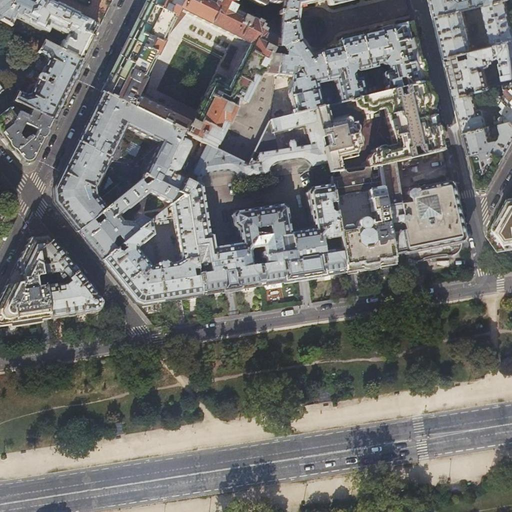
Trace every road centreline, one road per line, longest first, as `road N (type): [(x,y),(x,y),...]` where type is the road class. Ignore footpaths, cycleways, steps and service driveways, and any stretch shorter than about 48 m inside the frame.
road 1 (secondary): [(0,505),(511,424)]
road 2 (residential): [(487,287),(145,340)]
road 3 (residential): [(474,228),(419,0)]
road 4 (residential): [(30,196),(127,0)]
road 5 (residential): [(30,196),(145,340)]
road 6 (residential): [(145,340),(0,364)]
